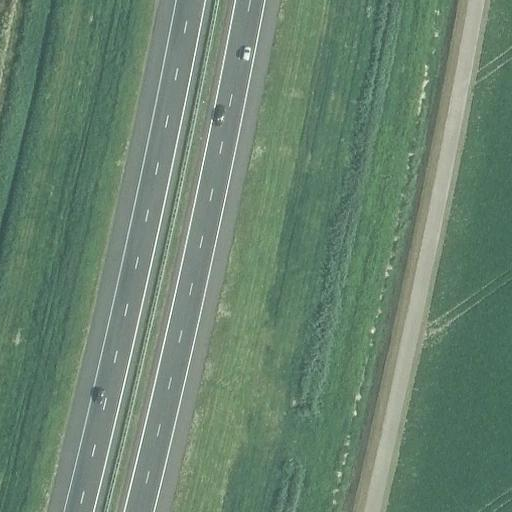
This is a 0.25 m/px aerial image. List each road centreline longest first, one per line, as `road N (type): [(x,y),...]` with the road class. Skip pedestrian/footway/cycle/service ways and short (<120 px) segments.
road 1 (motorway): [(186,0),(72,511)]
road 2 (motorway): [(150,511),(260,0)]
